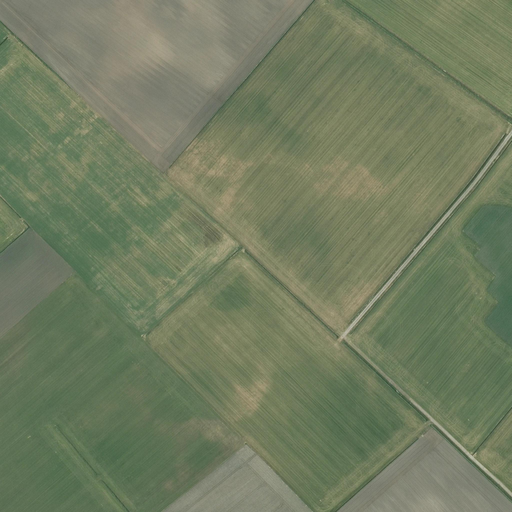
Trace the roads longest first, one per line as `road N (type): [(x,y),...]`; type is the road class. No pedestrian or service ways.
road 1 (unclassified): [(343,335),(511,133)]
road 2 (track): [(511,495),(343,335)]
